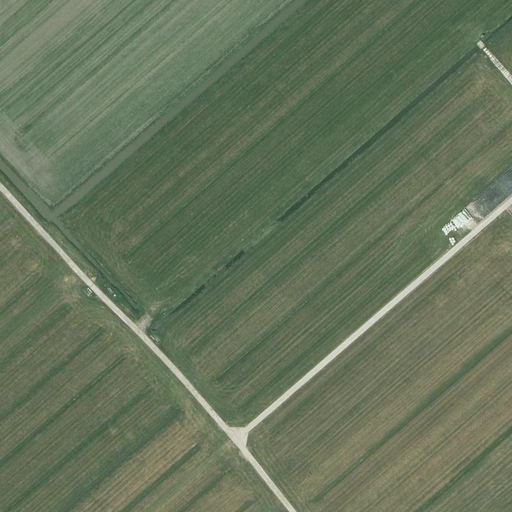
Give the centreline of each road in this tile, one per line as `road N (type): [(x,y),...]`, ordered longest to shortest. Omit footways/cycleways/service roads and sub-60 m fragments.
road 1 (track): [(511,201),(236,440),(291,511)]
road 2 (track): [(236,440),(0,186)]
